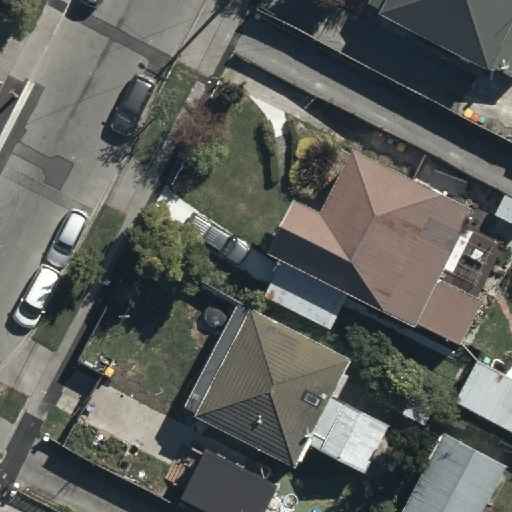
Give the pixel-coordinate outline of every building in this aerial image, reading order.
[(511,0),(376,0),(376,2),(511,71),(511,0)] [(411,317),(472,200),(353,138),(318,204),(293,191),(266,242),(411,317)] [(511,193),(505,190),(495,209),(511,217),(511,193)] [(344,289),(280,256),(264,287),(328,321),(344,289)] [(479,294),(439,274),(418,317),(458,337),(479,294)] [(342,350),(242,298),(184,410),(284,462),(299,433),(354,462),(381,410),(326,381),(342,350)] [(511,369),(480,353),(456,398),(511,426),(511,369)] [(396,511),(487,511),(475,506),(503,453),(444,422),(396,511)] [(264,511),(278,486),(206,450),(181,500),(205,511),(264,511)]
